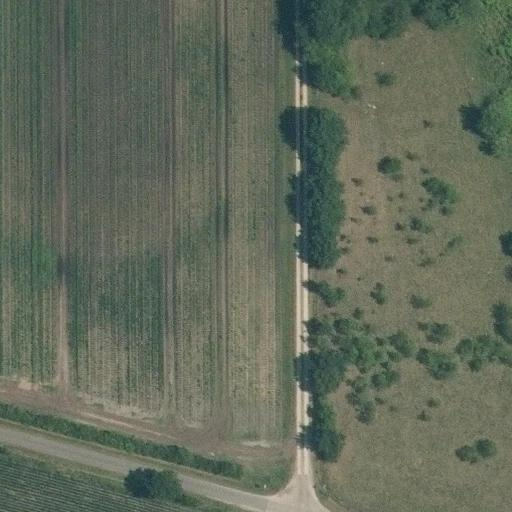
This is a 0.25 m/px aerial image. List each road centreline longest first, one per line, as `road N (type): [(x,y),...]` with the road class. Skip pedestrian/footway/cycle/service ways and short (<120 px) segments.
road 1 (track): [(301,511),(302,0)]
road 2 (unclassified): [(298,511),(0,433)]
